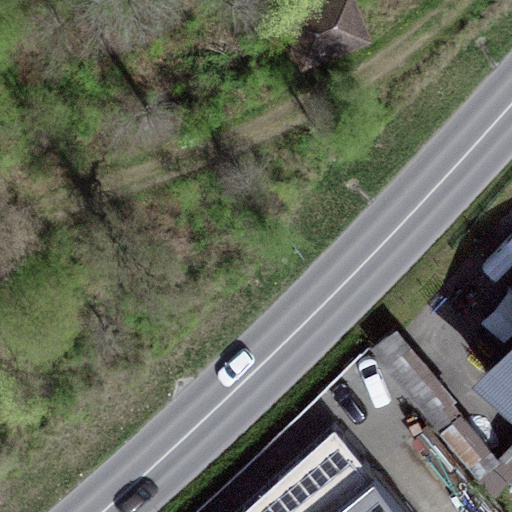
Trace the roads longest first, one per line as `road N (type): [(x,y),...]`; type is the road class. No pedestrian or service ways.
road 1 (primary): [(109,511),(370,260),(511,104)]
road 2 (track): [(0,219),(296,117),(356,81),(455,0)]
